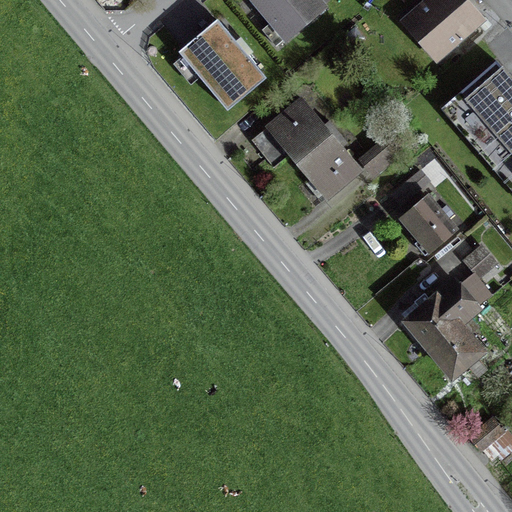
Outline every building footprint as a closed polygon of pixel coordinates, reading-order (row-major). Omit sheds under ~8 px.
[(281,46),(324,13),(314,0),(252,0),(249,3),(281,46)] [(443,52),(479,21),(460,0),(430,0),(412,16),(443,52)] [(216,21),(177,53),(226,112),(265,79),(216,21)] [(511,82),(495,62),(449,102),(470,126),(474,122),(511,166),(511,82)] [(273,132),(253,147),(272,170),(289,156),(296,164),(308,179),(311,177),(327,197),(325,199),(325,200),(359,172),(337,145),(340,143),(343,140),(335,132),(328,123),(325,125),(322,127),(300,100),(266,128),(266,129),(269,127),(273,132)] [(394,158),(383,144),(360,163),(371,176),(394,158)] [(389,197),(398,208),(428,183),(419,172),(389,197)] [(419,240),(414,244),(424,256),(453,232),(425,198),(401,218),(419,240)] [(490,296),(476,279),(494,265),(487,256),(469,271),(473,276),(458,288),(475,308),(490,296)] [(481,353),(458,325),(476,309),(475,308),(458,288),(453,282),(428,302),(423,296),(414,303),(417,305),(420,309),(404,322),(428,350),(451,378),(466,365),(469,368),(471,371),(480,364),(475,358),(481,353)] [(469,439),(480,452),(502,432),(491,419),(469,439)]
